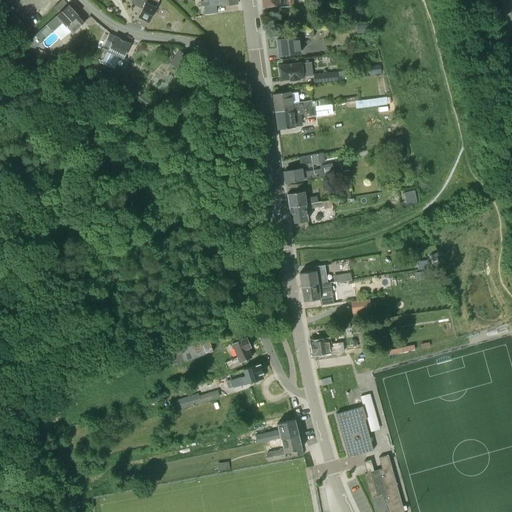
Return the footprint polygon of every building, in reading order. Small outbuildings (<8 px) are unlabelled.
[(143,0),(146,1),(138,17),(148,22),(159,0),(143,0)] [(237,0),(203,0),(203,1),(209,0),(209,5),(203,5),(204,14),(217,13),(216,5),(219,5),(219,6),(238,4),(237,0)] [(84,22),(77,16),(78,15),(68,5),(61,12),(46,25),(34,35),(41,42),(62,23),(72,33),(84,22)] [(370,32),(369,24),(356,26),(357,34),(370,32)] [(278,55),(288,54),(295,53),(300,53),(299,38),(313,37),(312,29),(292,31),(282,32),(283,38),(277,39),(278,55)] [(118,57),(123,59),(131,44),(114,36),(109,34),(104,45),(109,48),(103,61),(114,66),(118,57)] [(78,49),(71,42),(63,50),(70,57),(78,49)] [(192,60),(180,50),(170,62),(182,72),(192,60)] [(298,78),(303,77),(302,63),(280,65),(280,69),(278,69),(279,77),(281,77),(281,80),(290,79),(290,81),(298,80),(298,78)] [(382,73),(381,65),(369,66),(370,75),(382,73)] [(127,72),(115,67),(111,77),(122,82),(127,72)] [(336,72),(324,73),(312,75),(313,83),(325,81),(337,80),(336,72)] [(308,107),(314,106),(312,106),(312,100),(293,103),(291,91),(272,94),(275,112),(308,107)] [(149,100),(141,94),(137,99),(145,106),(149,100)] [(278,129),(295,127),(294,116),(308,113),(309,116),(316,115),(315,106),(314,106),(308,107),(275,112),(278,129)] [(402,143),(404,142),(403,138),(389,140),(390,148),(395,147),(397,155),(404,155),(402,143)] [(299,157),(300,165),(314,162),(312,155),(299,157)] [(285,183),(295,181),(329,175),(335,174),(333,164),(320,166),(320,169),(302,172),(302,169),(284,172),(285,183)] [(310,203),(318,202),(317,196),(305,197),(303,183),(290,185),(291,193),(287,193),(289,207),(305,204),(310,203)] [(414,190),(404,192),(406,201),(407,203),(417,201),(416,198),(414,190)] [(318,202),(310,203),(311,208),(324,206),(324,209),(332,208),(331,200),(318,202)] [(291,222),(308,220),(305,204),(289,207),(291,222)] [(321,283),(323,283),(327,283),(324,266),(314,267),(315,271),(299,273),(301,286),(318,284),(318,282),(320,282),(321,283)] [(432,270),(416,273),(417,281),(433,278),(432,270)] [(344,280),(346,280),(351,279),(350,272),(343,273),(344,280)] [(320,299),(321,305),(334,303),(332,290),(330,282),(327,283),(323,283),(321,283),(320,282),(318,282),(318,284),(301,286),(303,301),(320,299)] [(350,301),(352,314),(371,311),(370,299),(350,301)] [(229,371),(233,369),(242,365),(241,362),(251,357),(247,348),(251,347),(246,337),(231,344),(237,357),(225,362),(229,371)] [(312,355),(344,351),(342,342),(341,337),(310,341),(312,355)] [(167,353),(172,366),(213,351),(208,339),(167,353)] [(233,387),(254,381),(263,378),(262,374),(263,373),(260,364),(242,370),(244,375),(241,377),(239,371),(229,374),(232,384),(233,387)] [(170,402),(173,411),(220,396),(218,389),(199,395),(198,393),(170,402)] [(366,419),(362,406),(336,413),(348,457),(373,450),(365,419),(366,419)] [(108,414),(97,417),(99,422),(109,419),(108,414)] [(280,438),(298,434),(294,419),(277,423),(276,419),(259,423),(261,430),(277,427),(280,438)] [(290,452),(291,457),(303,454),(301,449),(302,448),(298,434),(280,438),(283,448),(279,448),(280,450),(266,452),(267,461),(285,458),(284,453),(290,452)] [(403,511),(388,455),(379,458),(382,468),(374,470),(371,459),(364,461),(367,473),(365,474),(375,511),(403,511)]
